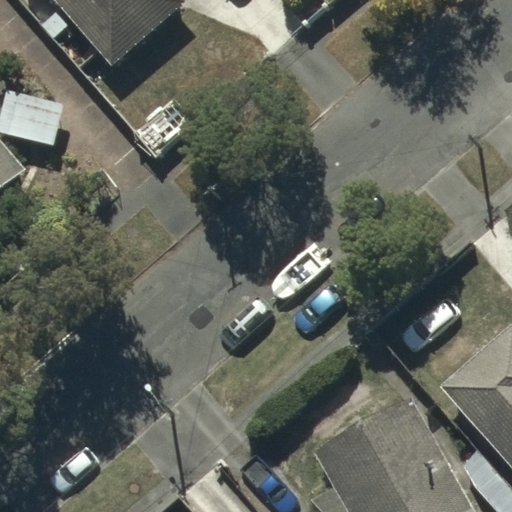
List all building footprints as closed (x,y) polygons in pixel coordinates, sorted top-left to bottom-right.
[(187,6),(181,0),(35,0),(40,5),(45,0),(50,0),(112,71),(187,6)] [(6,96),(0,123),(0,135),(54,148),(63,109),(6,96)] [(0,198),(29,172),(0,140),(0,198)] [(511,511),(511,326),(438,396),(488,448),(459,475),(493,511),(511,511)] [(315,461),(334,494),(313,505),(318,511),(472,511),(412,406),(315,461)]
